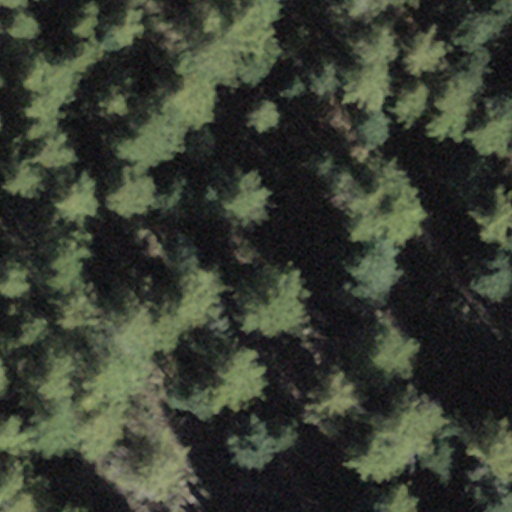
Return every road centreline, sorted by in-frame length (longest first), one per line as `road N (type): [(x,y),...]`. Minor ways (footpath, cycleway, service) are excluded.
road 1 (track): [(0,138),(511,275)]
road 2 (track): [(143,0),(200,67),(0,116)]
